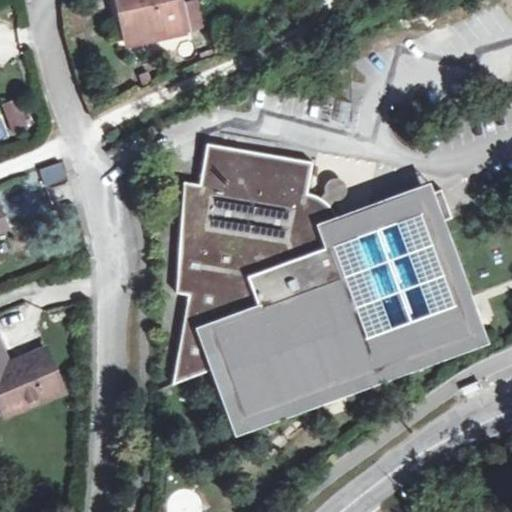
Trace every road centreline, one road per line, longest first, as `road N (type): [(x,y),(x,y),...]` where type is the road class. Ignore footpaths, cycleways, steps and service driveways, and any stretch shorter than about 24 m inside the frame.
road 1 (unclassified): [(74,137),(95,177),(112,276),(112,436),(100,511)]
road 2 (tertiary): [(344,511),(467,423),(511,404)]
road 3 (unclassified): [(44,0),(74,137)]
